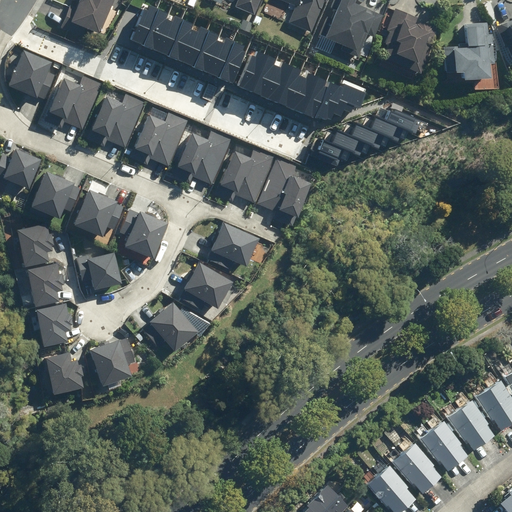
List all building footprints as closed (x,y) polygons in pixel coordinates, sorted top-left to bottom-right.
[(70,0),(73,1),(70,6),(67,5),(58,27),(79,36),(81,30),(93,35),(107,0),(70,0)] [(364,90),(146,0),(141,0),(125,40),(321,121),(324,114),(335,118),(342,102),(356,108),(364,90)] [(251,14),(257,0),(235,0),(233,6),(251,14)] [(271,0),(270,4),(313,23),(323,0),(271,0)] [(357,0),(334,0),(325,28),(367,44),(380,8),(357,0)] [(407,8),(389,54),(424,68),(442,21),(407,8)] [(487,29),(450,31),(453,80),(489,79),(487,29)] [(60,64),(22,47),(7,82),(44,99),(60,64)] [(203,83),(179,75),(171,98),(184,102),(180,113),(220,127),(224,116),(213,112),(217,100),(209,98),(211,92),(201,89),(203,83)] [(91,88),(56,79),(46,114),(80,124),(91,88)] [(124,152),(138,109),(101,97),(87,140),(124,152)] [(325,141),(318,138),(313,150),(337,160),(343,145),(359,152),(364,141),(382,149),(386,139),(399,145),(404,132),(415,136),(424,115),(383,98),(378,111),(368,107),(363,120),(351,115),(343,133),(330,128),(325,141)] [(163,171),(177,129),(141,117),(127,159),(163,171)] [(209,189),(223,147),(187,135),(173,177),(209,189)] [(0,177),(25,189),(39,160),(5,144),(0,155),(0,177)] [(252,205),(266,163),(229,151),(215,193),(252,205)] [(290,223),(304,181),(268,169),(254,211),(290,223)] [(59,223),(74,187),(38,171),(23,208),(59,223)] [(106,241),(119,208),(82,194),(69,228),(106,241)] [(153,259),(163,228),(135,219),(125,250),(153,259)] [(43,224),(15,229),(21,263),(48,258),(43,224)] [(215,226),(203,253),(244,272),(256,245),(215,226)] [(112,247),(79,254),(87,293),(120,286),(112,247)] [(54,264),(26,268),(31,301),(59,298),(54,264)] [(193,264),(180,292),(213,308),(226,279),(193,264)] [(164,303),(144,322),(173,352),(192,333),(164,303)] [(68,342),(62,305),(33,310),(38,346),(68,342)] [(134,378),(121,337),(89,348),(102,388),(134,378)] [(46,394),(79,388),(74,359),(40,365),(46,394)] [(511,384),(504,375),(482,393),(504,421),(511,414),(511,384)] [(477,439),(498,424),(476,394),(455,409),(477,439)] [(451,413),(428,431),(452,460),(474,442),(451,413)] [(419,435),(400,454),(428,482),(447,463),(419,435)] [(418,486),(396,459),(375,477),(396,503),(418,486)] [(336,477),(304,507),(309,511),(336,511),(354,495),(336,477)] [(368,511),(357,500),(344,511),(368,511)]
